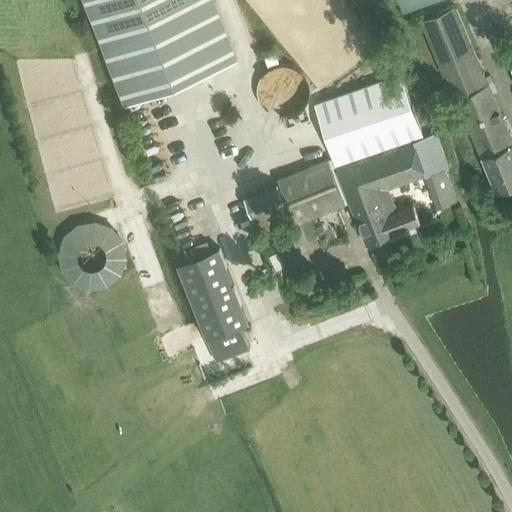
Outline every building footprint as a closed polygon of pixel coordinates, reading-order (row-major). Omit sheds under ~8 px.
[(238,60),(214,0),(85,0),(126,104),(238,60)] [(401,0),(405,9),(426,0),(401,0)] [(511,186),(511,138),(490,85),(457,4),(421,20),(444,74),(447,72),(458,98),(497,193),(511,186)] [(437,133),(427,136),(404,71),(315,103),(334,159),(278,179),(295,224),(350,203),(390,190),(426,177),(446,170),(450,169),(437,133)] [(446,170),(426,177),(437,207),(456,200),(446,170)] [(398,213),(390,190),(350,203),(366,244),(419,224),(414,207),(398,213)] [(282,193),(271,198),(276,211),(287,206),(282,193)] [(271,198),(260,203),(265,215),(276,211),(271,198)] [(265,215),(260,203),(249,207),(254,220),(265,215)] [(121,216),(61,224),(70,288),(131,279),(121,216)] [(307,242),(317,238),(310,220),(300,224),(307,242)] [(250,321),(221,247),(178,264),(207,337),(250,321)] [(242,326),(208,339),(213,352),(247,339),(242,326)]
